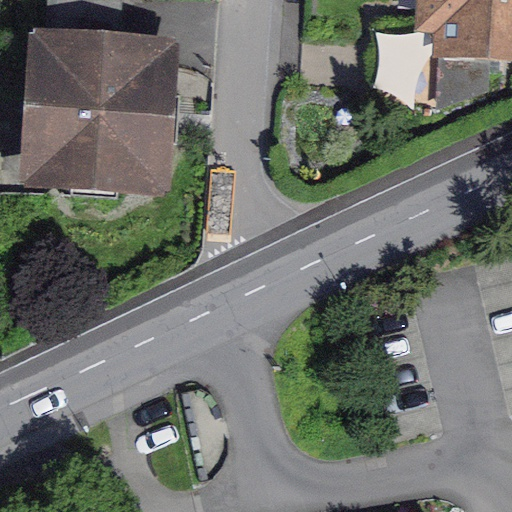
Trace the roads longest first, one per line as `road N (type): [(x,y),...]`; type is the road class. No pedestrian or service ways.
road 1 (unclassified): [(251,295),(247,397),(275,476),(511,443)]
road 2 (residential): [(251,295),(243,210),(251,0)]
road 3 (tertiary): [(511,173),(251,295)]
road 4 (tertiary): [(251,295),(0,413)]
